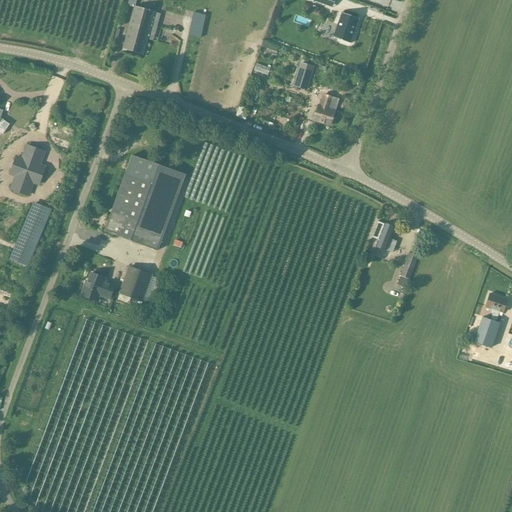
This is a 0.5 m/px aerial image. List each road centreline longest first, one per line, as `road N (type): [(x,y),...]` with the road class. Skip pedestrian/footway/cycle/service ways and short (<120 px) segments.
road 1 (unclassified): [(0,433),(126,86)]
road 2 (unclassified): [(345,171),(126,86)]
road 3 (unclassified): [(511,266),(345,171)]
road 4 (unclassified): [(345,171),(407,0)]
road 5 (unclassified): [(126,86),(0,50)]
